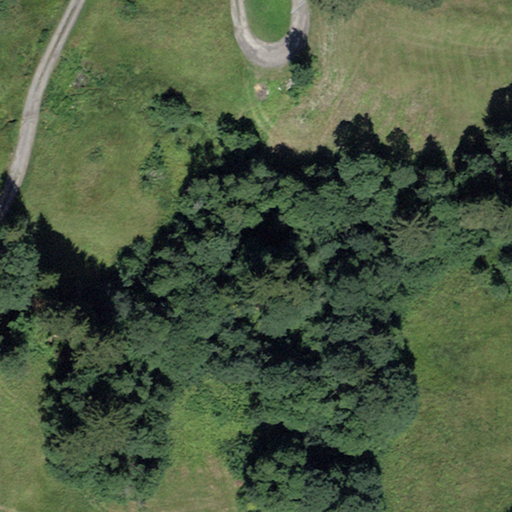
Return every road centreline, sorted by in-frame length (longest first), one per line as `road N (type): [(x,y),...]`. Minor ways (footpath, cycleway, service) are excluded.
road 1 (track): [(76,0),(0,201)]
road 2 (track): [(298,0),(293,37),(260,64),(236,40),(227,0)]
